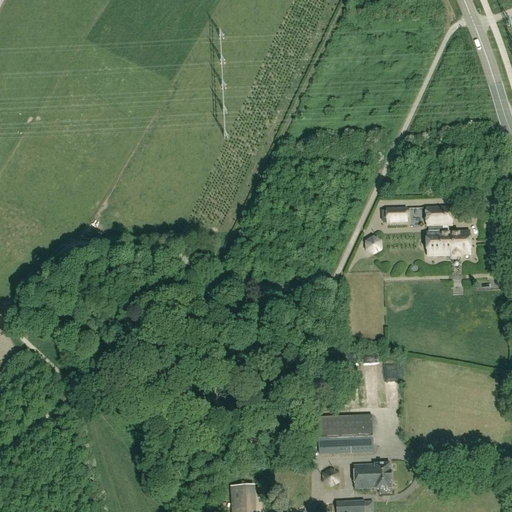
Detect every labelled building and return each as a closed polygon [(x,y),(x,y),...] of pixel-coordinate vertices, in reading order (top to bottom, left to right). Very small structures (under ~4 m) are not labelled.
[(470,256),(469,233),(469,232),(469,233),(452,233),(452,231),(452,232),(449,232),(448,226),(452,226),(452,227),(451,207),(451,208),(427,208),(427,227),(428,227),(429,233),(428,233),(427,233),(428,257),(429,257),(451,256),(451,257),(452,257),(452,256),(463,256),(463,255),(462,256),(462,255),(470,255),(470,256)] [(407,223),(407,209),(406,209),(388,210),(388,209),(387,209),(387,211),(381,211),(382,221),(387,221),(387,223),(388,223),(406,222),(406,223),(407,223)] [(372,250),(372,243),(364,243),(364,257),(376,257),(376,250),(372,250)] [(475,290),(499,289),(499,281),(474,281),(475,290)] [(399,289),(401,284),(394,282),(387,302),(402,307),(407,292),(399,289)] [(374,453),(372,416),(318,418),(320,455),(374,453)] [(392,481),(392,471),(391,471),(390,464),(375,465),(354,466),(355,490),(376,489),(376,490),(391,489),(391,482),(392,481)] [(319,473),(321,483),(336,480),(334,470),(319,473)] [(253,511),(252,486),(228,487),(228,511),(253,511)] [(373,511),(373,503),(365,503),(365,502),(336,503),(336,511),(373,511)]
